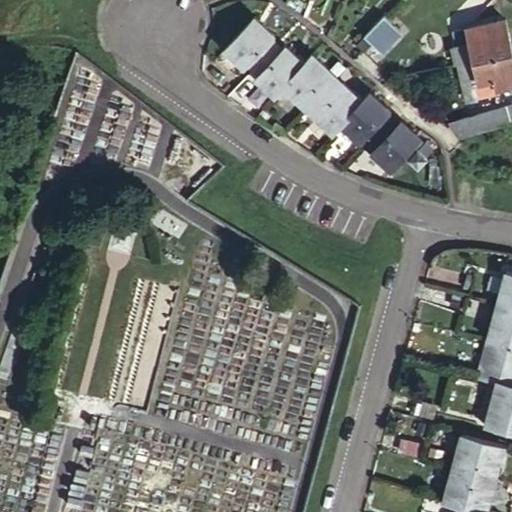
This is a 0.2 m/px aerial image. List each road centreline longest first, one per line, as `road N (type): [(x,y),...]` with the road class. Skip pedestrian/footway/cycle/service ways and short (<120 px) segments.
road 1 (residential): [(426,218),(324,187),(199,106),(155,62),(149,18)]
road 2 (residential): [(426,218),(339,511)]
